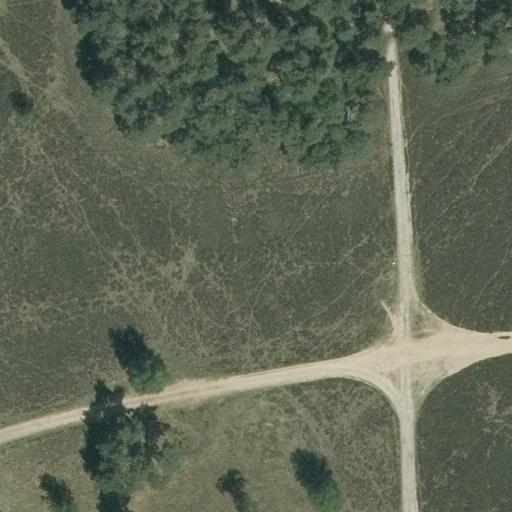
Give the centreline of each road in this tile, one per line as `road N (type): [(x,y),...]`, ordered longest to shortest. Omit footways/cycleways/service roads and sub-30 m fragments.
road 1 (track): [(0,437),(95,412),(406,358)]
road 2 (track): [(406,358),(383,0)]
road 3 (track): [(411,511),(406,358)]
